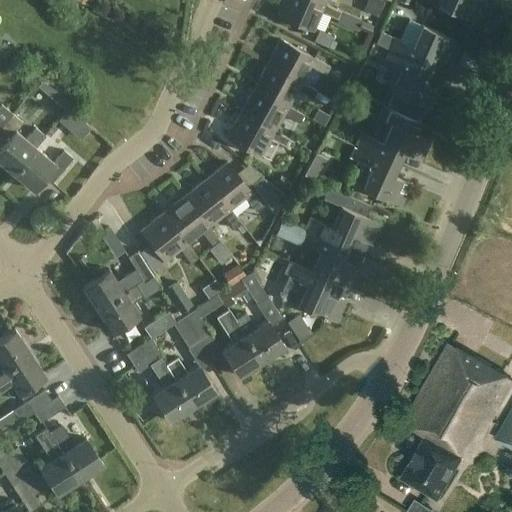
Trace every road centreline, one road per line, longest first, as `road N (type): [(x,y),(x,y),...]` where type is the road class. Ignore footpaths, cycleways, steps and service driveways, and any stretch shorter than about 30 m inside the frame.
road 1 (residential): [(201,41),(198,58),(57,240),(20,274)]
road 2 (tertiary): [(393,363),(511,96)]
road 3 (residential): [(166,489),(340,372),(367,361),(393,363)]
road 4 (residential): [(166,489),(20,274)]
road 5 (tertiary): [(273,511),(328,459),(393,363)]
